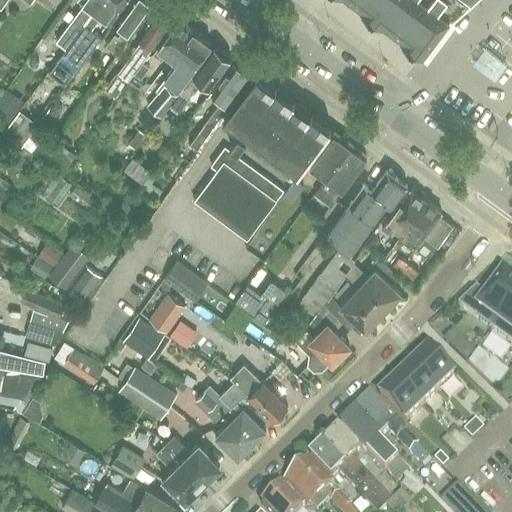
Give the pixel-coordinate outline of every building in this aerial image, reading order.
[(19,0),(25,11),(44,0),(19,0)] [(110,21),(125,0),(100,0),(93,10),(66,47),(67,48),(57,61),(75,74),(102,36),(92,29),(102,15),(110,21)] [(93,10),(100,0),(80,0),(84,3),(57,40),(66,47),(93,10)] [(130,0),(115,21),(124,28),(119,35),(115,33),(106,45),(117,53),(132,33),(131,33),(153,3),(148,0),(130,0)] [(352,0),(362,7),(361,9),(382,25),(383,23),(402,38),(401,40),(422,56),(425,53),(429,56),(443,41),(439,37),(452,22),(455,25),(456,24),(480,0),(352,0)] [(127,79),(174,15),(157,3),(136,32),(143,37),(118,72),(127,79)] [(193,29),(178,18),(153,53),(161,59),(166,53),(172,57),(193,29)] [(211,42),(193,29),(172,57),(177,60),(165,77),(179,87),(211,42)] [(210,87),(230,59),(228,57),(228,55),(225,53),(222,54),(213,47),(178,95),(170,105),(179,112),(202,81),(210,87)] [(141,76),(149,66),(142,61),(135,71),(141,76)] [(235,61),(234,62),(212,92),(222,100),(191,144),(197,149),(222,115),(252,73),(235,61)] [(238,150),(246,139),(249,135),(297,170),(299,171),(330,129),(328,127),(327,127),(327,128),(312,117),(313,116),(311,115),(311,116),(309,114),(294,103),(293,102),(293,101),(292,100),(291,100),(291,101),(276,90),(277,89),(275,88),(275,89),(273,88),(269,84),(258,77),(256,75),(225,116),(226,117),(227,118),(238,126),(235,130),(239,133),(238,133),(230,144),(238,150)] [(166,85),(160,91),(148,106),(160,117),(178,95),(166,85)] [(24,102),(7,89),(0,98),(0,114),(10,122),(24,102)] [(147,136),(139,130),(129,144),(137,150),(147,136)] [(316,193),(351,144),(335,132),(312,164),(327,175),(315,192),(316,193)] [(22,147),(41,160),(52,145),(40,137),(38,141),(31,135),(22,147)] [(52,146),(52,145),(41,160),(62,175),(76,156),(56,141),(52,146)] [(331,203),(366,155),(351,144),(316,193),(331,203)] [(248,239),(277,199),(284,190),(225,146),(211,165),(217,170),(195,200),(248,239)] [(392,204),(407,184),(387,170),(373,189),(365,183),(327,234),(350,251),(387,201),(392,204)] [(304,184),(295,178),(282,196),(291,202),(304,184)] [(87,206),(93,198),(76,186),(70,194),(87,206)] [(396,227),(403,232),(427,200),(411,189),(382,229),(390,234),(396,227)] [(441,211),(427,200),(403,232),(398,239),(413,250),(419,243),(424,236),(438,246),(453,225),(439,215),(441,211)] [(50,275),(65,287),(89,256),(74,244),(50,275)] [(110,270),(122,257),(107,244),(95,257),(110,270)] [(300,304),(315,316),(324,304),(346,275),(357,259),(340,247),(300,304)] [(302,275),(316,254),(307,248),(293,268),(302,275)] [(359,287),(385,311),(401,293),(384,278),(391,270),(379,258),(372,266),(375,269),(359,287)] [(183,291),(196,274),(177,260),(164,277),(183,291)] [(86,263),(68,288),(84,300),(85,299),(86,300),(92,291),(91,290),(103,275),(86,263)] [(492,330),(511,302),(511,278),(510,278),(509,279),(502,274),(487,296),(476,288),(458,305),(492,330)] [(152,278),(139,299),(149,306),(163,285),(152,278)] [(269,299),(263,294),(249,284),(235,303),(256,317),(269,299)] [(20,300),(35,306),(47,310),(52,299),(53,298),(26,286),(23,292),(20,300)] [(368,330),(385,311),(359,287),(341,307),(330,297),(324,304),(344,322),(350,314),(368,330)] [(168,293),(149,320),(166,331),(184,305),(168,293)] [(52,299),(47,310),(69,319),(74,310),(52,299)] [(511,302),(492,330),(511,344),(511,302)] [(308,330),(298,340),(298,341),(311,354),(310,366),(314,370),(322,370),(331,361),(333,362),(339,356),(341,356),(347,351),(347,348),(349,345),(335,331),(344,322),(324,304),(315,316),(310,322),(320,332),(315,337),(308,330)] [(35,306),(31,319),(64,330),(69,319),(47,310),(35,306)] [(165,335),(140,318),(123,342),(149,360),(165,335)] [(26,335),(56,344),(64,330),(31,319),(26,335)] [(451,331),(443,340),(451,348),(460,339),(451,331)] [(52,348),(29,342),(25,353),(48,360),(52,348)] [(73,348),(64,362),(94,382),(104,368),(73,348)] [(427,350),(411,365),(437,393),(454,377),(427,350)] [(469,364),(495,390),(508,373),(479,351),(469,364)] [(13,353),(10,368),(43,374),(45,361),(13,353)] [(411,365),(395,380),(422,408),(437,393),(411,365)] [(2,370),(0,369),(0,395),(21,399),(38,373),(3,367),(2,370)] [(136,367),(125,382),(137,390),(138,389),(148,395),(150,392),(170,405),(177,394),(136,367)] [(285,412),(285,408),(288,406),(263,382),(259,386),(240,368),(231,378),(236,383),(251,398),(267,413),(274,420),(276,418),(280,417),(283,415),(285,412)] [(406,423),(422,408),(395,380),(379,396),(406,423)] [(137,390),(125,382),(120,390),(162,418),(170,405),(150,392),(148,395),(138,389),(137,390)] [(253,441),(258,436),(261,437),(265,432),(265,429),(267,427),(260,421),(267,413),(251,398),(236,383),(220,399),(215,403),(253,441)] [(208,388),(202,394),(214,405),(215,403),(220,399),(208,388)] [(214,405),(202,394),(195,401),(207,412),(214,405)] [(382,435),(388,429),(410,452),(419,461),(427,454),(418,444),(372,397),(358,410),(382,435)] [(215,403),(214,405),(207,412),(223,428),(217,434),(239,456),(240,454),(243,454),(248,450),(247,447),(253,441),(215,403)] [(171,421),(189,431),(195,420),(177,410),(171,421)] [(382,435),(358,410),(342,427),(386,472),(399,459),(379,439),(382,435)] [(12,452),(30,422),(21,417),(3,446),(12,452)] [(469,426),(478,435),(484,429),(475,420),(469,426)] [(469,426),(464,431),(472,440),(478,435),(469,426)] [(326,442),(366,483),(388,506),(394,500),(354,458),(360,452),(339,430),(326,442)] [(171,487),(173,485),(186,499),(188,497),(192,498),(198,491),(197,488),(203,483),(165,444),(155,434),(146,442),(172,469),(163,478),(171,487)] [(174,436),(165,444),(203,483),(208,477),(212,478),(218,471),(218,468),(220,466),(207,453),(209,451),(200,442),(190,452),(174,436)] [(326,442),(310,457),(331,479),(339,471),(365,499),(364,500),(376,511),(380,511),(388,506),(366,483),(326,442)] [(112,465),(133,477),(143,460),(123,447),(112,465)] [(449,463),(440,454),(434,460),(443,469),(449,463)] [(288,476),(288,479),(286,481),(299,494),(297,495),(309,507),(310,505),(316,511),(330,498),(324,492),(331,485),(307,460),(297,470),(293,470),(288,476)] [(157,481),(158,470),(143,468),(142,479),(157,481)] [(95,502),(100,505),(111,511),(132,511),(135,509),(140,511),(168,511),(174,503),(148,487),(131,477),(124,491),(107,481),(95,502)] [(484,511),(458,485),(442,501),(452,511),(484,511)] [(300,511),(303,510),(280,486),(261,505),(268,511),(300,511)] [(91,511),(87,509),(93,500),(73,489),(62,506),(71,511),(91,511)] [(361,511),(353,504),(341,492),(331,502),(341,511),(361,511)]
